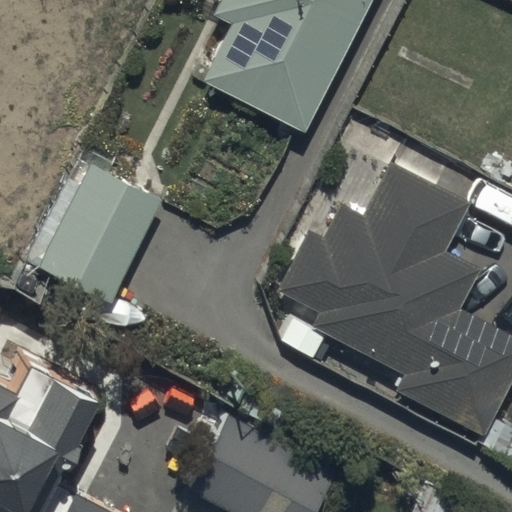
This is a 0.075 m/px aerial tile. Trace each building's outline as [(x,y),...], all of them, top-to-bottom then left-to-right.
[(196,67),(296,115),(354,0),(206,0),(206,1),(223,11),(196,67)] [(72,134),(102,77),(66,59),(36,116),(72,134)] [(155,187),(82,149),(31,247),(103,285),(155,187)] [(400,362),(393,377),(471,417),(511,336),(511,330),(449,298),(471,254),(438,237),(461,193),(385,154),(360,205),(334,192),(315,229),(297,220),(268,276),(314,300),(306,314),(400,362)] [(511,189),(485,176),(471,203),(511,224),(511,189)] [(0,511),(25,511),(96,375),(14,333),(0,359),(0,511)] [(177,488),(223,511),(302,511),(323,472),(215,415),(177,488)] [(457,511),(465,499),(423,477),(410,503),(426,511),(457,511)]
